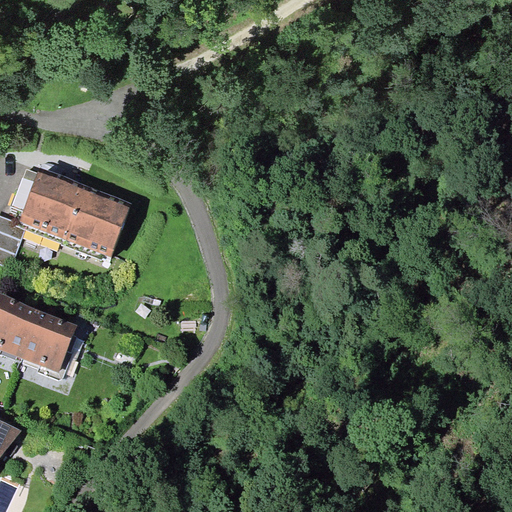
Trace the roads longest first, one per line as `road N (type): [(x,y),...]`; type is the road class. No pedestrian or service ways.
road 1 (track): [(80,511),(234,328),(197,201),(172,168),(76,127)]
road 2 (track): [(76,127),(303,0)]
